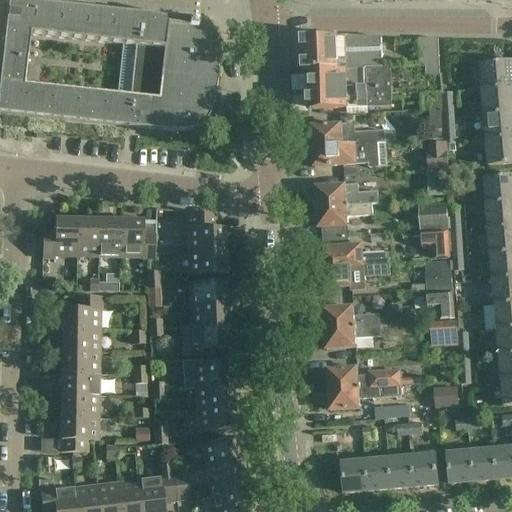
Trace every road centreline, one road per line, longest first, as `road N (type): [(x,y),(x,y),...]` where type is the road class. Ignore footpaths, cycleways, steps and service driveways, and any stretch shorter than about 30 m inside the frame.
road 1 (residential): [(10,511),(16,171)]
road 2 (tertiary): [(271,199),(285,431),(303,511)]
road 3 (residential): [(271,199),(16,171)]
road 4 (residential): [(511,28),(262,23)]
road 5 (tertiary): [(262,23),(271,199)]
